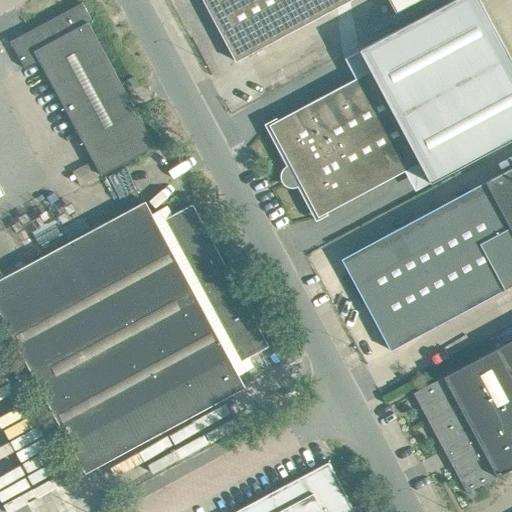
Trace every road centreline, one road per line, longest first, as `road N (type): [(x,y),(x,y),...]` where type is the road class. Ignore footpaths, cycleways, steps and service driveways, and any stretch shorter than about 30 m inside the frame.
road 1 (unclassified): [(346,405),(130,0)]
road 2 (unclassified): [(154,511),(346,405)]
road 3 (unclassified): [(403,511),(346,405)]
